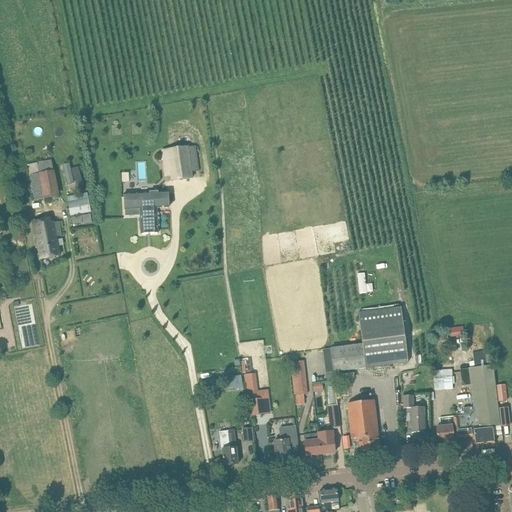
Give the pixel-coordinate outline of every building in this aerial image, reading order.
[(189,155),(196,154),(195,146),(162,150),(165,176),(171,176),(172,180),(192,178),(189,155)] [(34,201),(58,197),(51,160),(27,164),(34,201)] [(77,166),(71,168),(69,163),(61,165),(69,192),(84,187),(77,166)] [(124,193),(125,210),(139,209),(141,234),(158,233),(157,208),(169,208),(168,191),(157,192),(158,198),(150,198),(150,192),(124,193)] [(90,212),(86,194),(68,198),(71,215),(90,212)] [(90,214),(71,217),(73,225),(83,223),(83,224),(92,223),(90,214)] [(45,220),(33,223),(37,241),(41,259),(60,255),(56,237),(62,236),(59,222),(46,225),(45,220)] [(358,311),(362,344),(331,348),(333,372),(407,364),(401,306),(358,311)] [(462,325),(449,326),(450,334),(463,333),(462,325)] [(331,348),(323,349),(326,373),(333,372),(331,348)] [(461,387),(470,386),(471,388),(473,407),(462,408),(462,416),(452,417),(453,429),(469,428),(469,430),(474,430),(474,437),(475,446),(494,444),(492,426),(500,425),(499,415),(497,402),(496,388),(495,386),(495,385),(493,366),(492,353),(475,355),(476,367),(468,368),(459,369),(461,387)] [(281,364),(289,362),(287,354),(279,356),(281,364)] [(306,394),(302,361),(290,362),(293,395),(306,394)] [(452,389),(451,375),(450,370),(441,371),(441,376),(434,377),(435,391),(452,389)] [(224,377),(225,384),(239,383),(238,376),(224,377)] [(215,387),(214,378),(202,380),(204,389),(215,387)] [(253,415),(263,414),(261,399),(270,398),(267,381),(258,382),(259,391),(250,392),(253,415)] [(335,384),(326,385),(327,398),(336,397),(335,384)] [(505,385),(495,386),(496,388),(497,402),(506,401),(505,385)] [(404,409),(411,409),(413,409),(413,396),(403,396),(404,409)] [(348,405),(351,429),(352,439),(356,439),(357,442),(359,441),(360,451),(379,449),(374,402),(348,405)] [(339,429),(336,404),(326,406),(329,430),(339,429)] [(508,408),(500,409),(502,426),(510,426),(508,408)] [(424,409),(413,409),(411,409),(412,433),(425,432),(424,409)] [(439,418),(440,427),(436,427),(437,432),(438,442),(454,441),(453,438),(453,434),(453,429),(452,417),(439,418)] [(252,441),(250,428),(242,429),(244,442),(252,441)] [(469,428),(453,429),(453,434),(453,438),(455,438),(455,439),(474,437),(474,430),(469,430),(469,428)] [(281,430),(282,440),(274,441),(276,459),(291,458),(287,429),(281,430)] [(238,464),(237,454),(236,448),(234,430),(219,432),(221,450),(222,450),(224,466),(238,464)] [(319,441),(320,454),(335,452),(333,432),(325,433),(326,441),(319,441)] [(320,454),(319,441),(310,442),(310,435),(304,436),(306,456),(320,454)] [(319,503),(320,509),(320,511),(331,511),(332,511),(331,502),(338,501),(336,488),(320,490),(322,503),(319,503)] [(301,508),(301,504),(299,494),(289,495),(290,509),(291,509),(291,511),(301,511),(301,508)] [(266,511),(265,511),(279,511),(279,510),(277,496),(267,497),(269,511),(266,511)]
